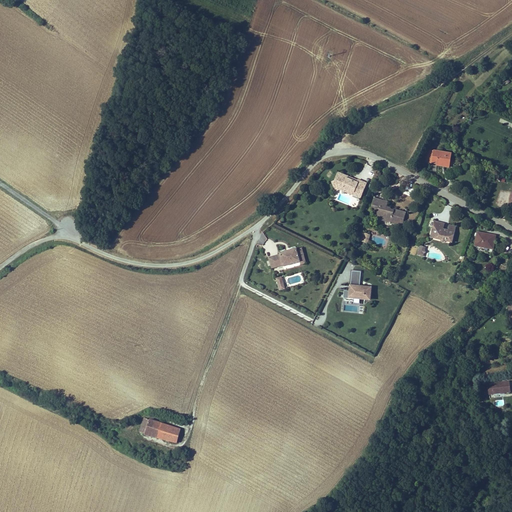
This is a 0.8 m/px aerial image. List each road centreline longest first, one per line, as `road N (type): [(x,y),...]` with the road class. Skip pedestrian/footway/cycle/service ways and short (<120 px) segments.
road 1 (unclassified): [(511,229),(377,158),(345,151),(321,157),(255,226),(189,262),(125,260),(66,237)]
road 2 (track): [(337,152),(356,124),(431,89),(511,31)]
road 3 (track): [(160,441),(185,442),(239,283)]
road 4 (unknown): [(239,283),(319,320),(345,265)]
